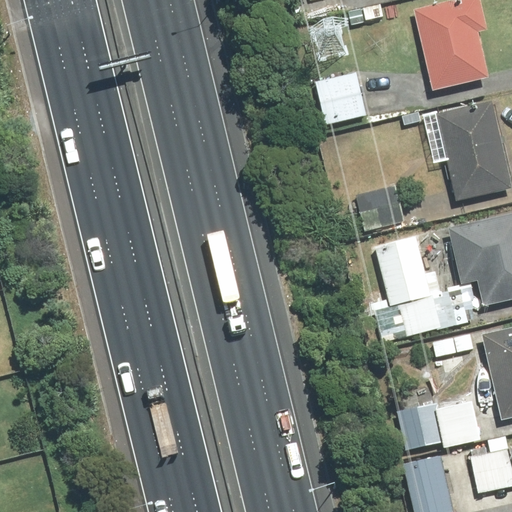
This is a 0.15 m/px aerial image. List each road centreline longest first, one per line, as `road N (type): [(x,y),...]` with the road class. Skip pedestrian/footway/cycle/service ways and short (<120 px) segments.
road 1 (motorway): [(144,0),(269,511)]
road 2 (motorway): [(198,511),(74,0)]
